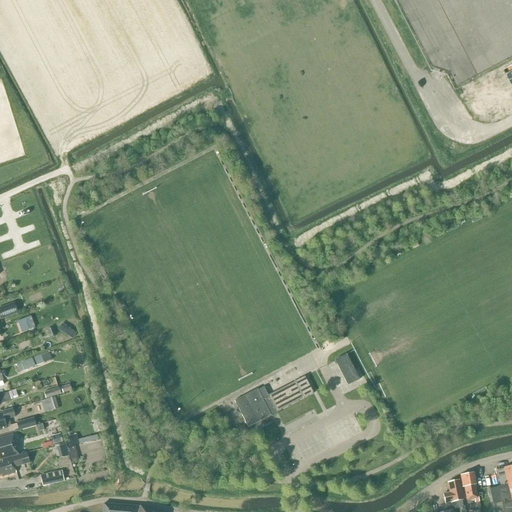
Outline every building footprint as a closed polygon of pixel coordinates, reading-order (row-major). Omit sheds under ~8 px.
[(0,308),(0,318),(1,320),(18,314),(14,303),(0,308)] [(15,321),(19,333),(33,328),(29,316),(15,321)] [(46,330),(49,338),(56,335),(52,328),(46,330)] [(41,355),(44,363),(52,360),(48,352),(41,355)] [(35,367),(44,363),(41,355),(32,359),(35,367)] [(335,361),(347,386),(359,380),(346,355),(335,361)] [(24,371),(35,367),(32,359),(21,363),(24,371)] [(276,413),(307,397),(313,394),(304,377),(267,396),(268,397),(276,413)] [(63,393),(71,390),(69,385),(61,388),(63,393)] [(44,393),(46,400),(61,394),(59,388),(44,393)] [(248,428),(271,416),(276,413),(268,397),(263,400),(257,389),(234,401),(248,428)] [(0,405),(2,405),(10,401),(7,393),(0,395),(0,405)] [(51,407),(52,411),(58,409),(54,398),(49,400),(43,402),(45,409),(51,407)] [(0,430),(6,429),(4,420),(15,417),(12,409),(1,412),(2,414),(0,414),(0,430)] [(19,431),(36,426),(34,418),(16,423),(19,431)] [(52,444),(63,441),(61,434),(50,437),(52,444)] [(0,459),(16,455),(10,436),(0,439),(0,459)] [(79,445),(98,440),(97,436),(77,440),(79,445)] [(72,463),(76,461),(73,448),(68,449),(72,463)] [(16,473),(15,468),(30,464),(27,454),(2,461),(2,463),(0,463),(0,475),(2,475),(3,477),(16,473)] [(498,487),(491,488),(493,498),(500,496),(503,511),(511,511),(511,466),(504,468),(504,469),(496,471),(499,486),(498,486),(498,487)] [(40,476),(42,486),(64,481),(61,471),(40,476)] [(478,502),(477,498),(472,473),(462,476),(467,500),(473,499),(474,503),(478,502)] [(459,480),(447,483),(450,494),(442,495),(444,505),(453,503),(463,501),(459,480)]
